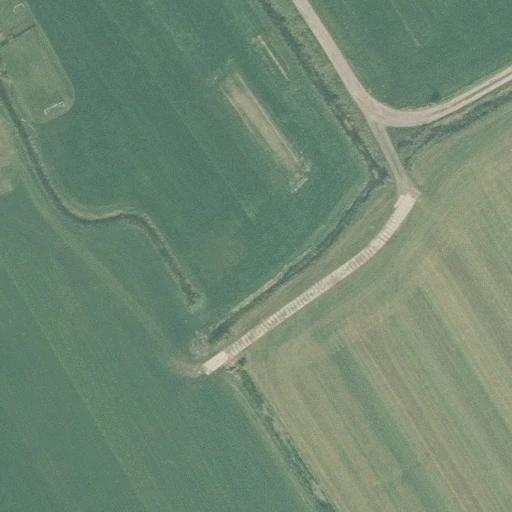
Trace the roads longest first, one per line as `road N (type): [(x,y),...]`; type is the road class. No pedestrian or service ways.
road 1 (track): [(369,112),(404,201),(368,254),(208,369)]
road 2 (track): [(292,0),(369,112),(422,117),(511,75)]
